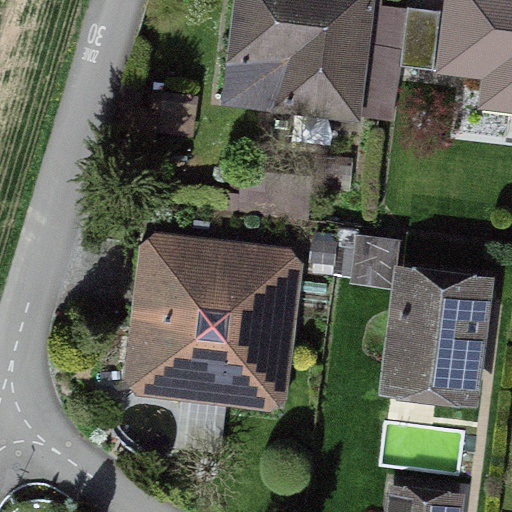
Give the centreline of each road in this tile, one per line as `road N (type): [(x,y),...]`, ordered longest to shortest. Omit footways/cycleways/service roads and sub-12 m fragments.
road 1 (residential): [(0,413),(120,0)]
road 2 (unknown): [(472,511),(495,305)]
road 3 (residential): [(138,511),(0,413)]
